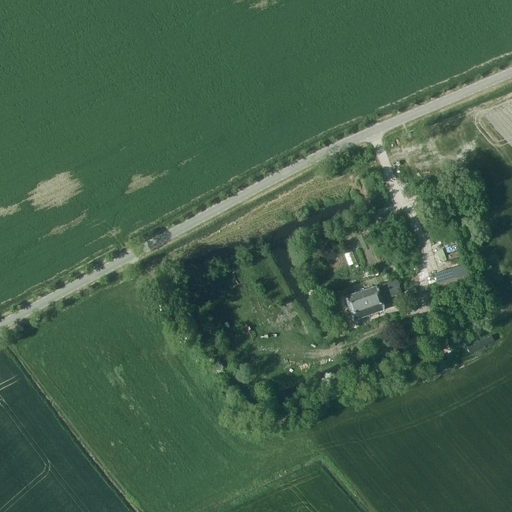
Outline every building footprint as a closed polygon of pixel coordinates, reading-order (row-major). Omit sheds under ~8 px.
[(459,241),(447,241),(448,259),(460,258),(459,241)] [(439,286),(471,275),(467,263),(435,274),(439,286)] [(479,277),(471,280),(474,290),(482,287),(479,277)] [(396,281),(345,298),(353,322),(384,312),(381,304),(401,298),(396,281)] [(438,308),(446,305),(443,299),(453,295),(451,288),(433,295),(438,308)] [(469,352),(494,343),(493,338),(467,347),(469,352)]
